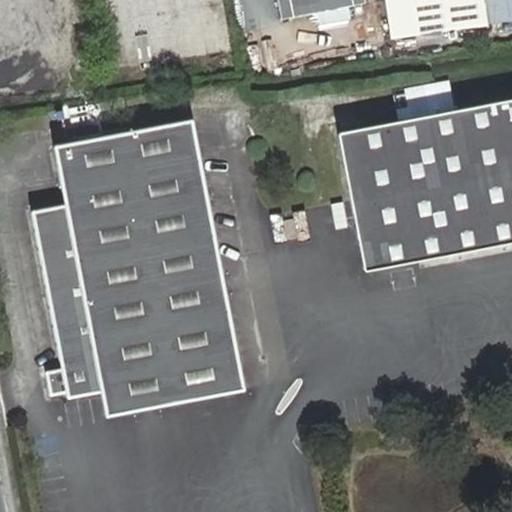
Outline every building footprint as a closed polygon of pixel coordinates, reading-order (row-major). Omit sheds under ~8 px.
[(0,0),(0,76),(68,66),(56,0),(0,0)] [(274,0),(278,20),(325,12),(322,0),(274,0)] [(390,0),(397,36),(489,21),(485,0),(390,0)] [(511,0),(485,0),(489,21),(511,16),(511,0)] [(6,75),(7,91),(54,87),(53,71),(6,75)] [(362,264),(445,248),(511,235),(511,95),(410,115),(336,129),(362,264)] [(34,206),(54,363),(56,388),(57,392),(90,389),(93,410),(236,392),(199,120),(61,137),(68,200),(34,206)] [(56,388),(54,363),(42,365),(45,389),(56,388)]
